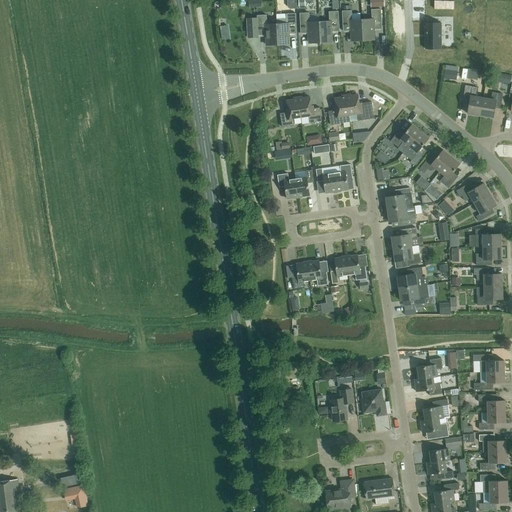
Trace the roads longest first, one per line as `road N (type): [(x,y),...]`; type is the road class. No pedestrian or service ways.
road 1 (secondary): [(256,511),(195,92)]
road 2 (residential): [(406,443),(374,219)]
road 3 (residential): [(409,93),(351,69),(195,92)]
road 4 (residential): [(392,445),(388,459),(329,466),(321,453),(326,442),(382,434)]
road 5 (residential): [(359,222),(355,233),(297,241),(289,231),(292,219),(352,211)]
road 6 (residential): [(374,219),(366,151),(409,93)]
